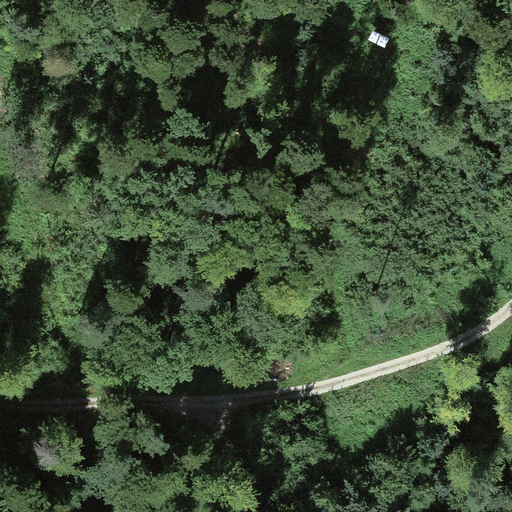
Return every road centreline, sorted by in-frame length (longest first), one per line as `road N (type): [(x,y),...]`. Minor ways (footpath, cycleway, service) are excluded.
road 1 (track): [(26,0),(202,405),(304,511)]
road 2 (track): [(511,304),(448,348),(372,372),(202,405),(85,409),(0,391)]
road 3 (track): [(105,511),(172,405)]
